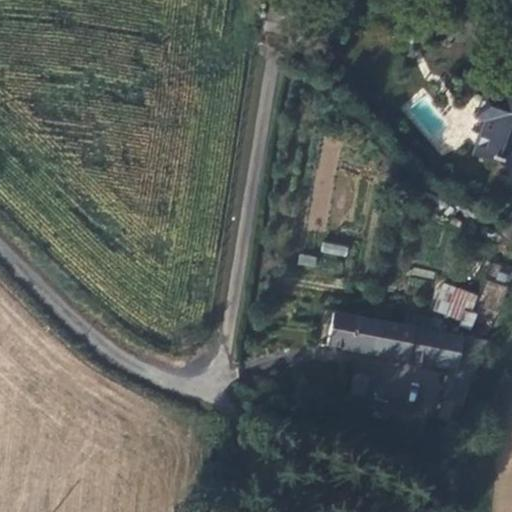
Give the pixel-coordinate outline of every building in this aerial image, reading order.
[(511,122),(487,116),(482,139),(489,141),(480,176),(511,183),(511,122)] [(325,137),(319,162),(336,166),(342,141),(325,137)] [(322,242),(320,253),(347,257),(348,245),(322,242)] [(342,315),(335,350),(358,355),(366,321),(342,315)] [(358,355),(413,369),(420,334),(366,321),(358,355)] [(436,338),(420,334),(413,369),(429,373),(436,338)] [(475,348),(449,341),(441,376),(468,383),(475,348)] [(468,419),(456,414),(450,428),(463,433),(468,419)]
